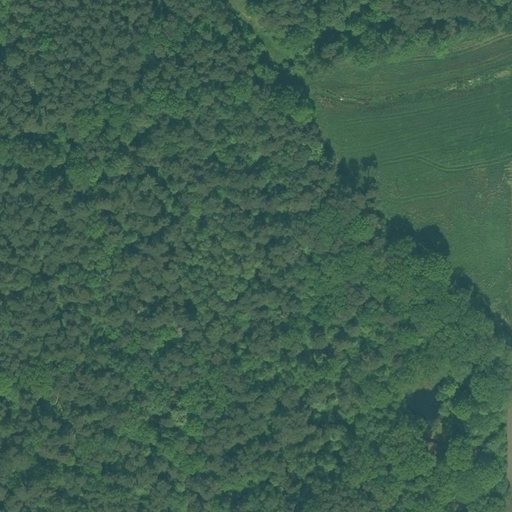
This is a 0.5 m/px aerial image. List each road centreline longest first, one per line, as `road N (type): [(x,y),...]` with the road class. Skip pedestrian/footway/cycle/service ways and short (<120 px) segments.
road 1 (track): [(511,24),(0,160)]
road 2 (track): [(221,511),(127,128)]
